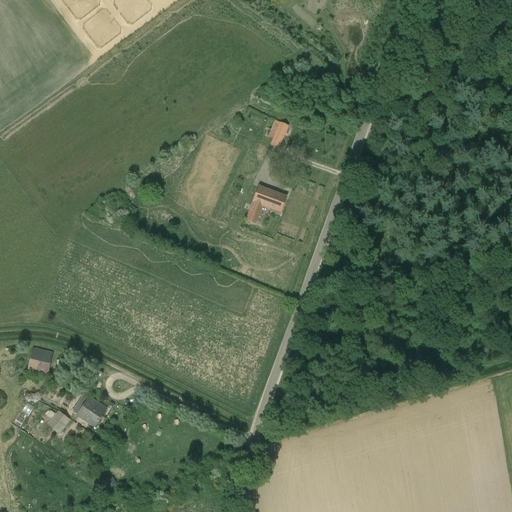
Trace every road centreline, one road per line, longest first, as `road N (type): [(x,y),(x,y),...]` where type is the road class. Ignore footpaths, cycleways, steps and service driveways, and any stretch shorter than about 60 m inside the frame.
road 1 (tertiary): [(242,511),(258,419),(416,0)]
road 2 (track): [(255,440),(149,390),(115,398)]
